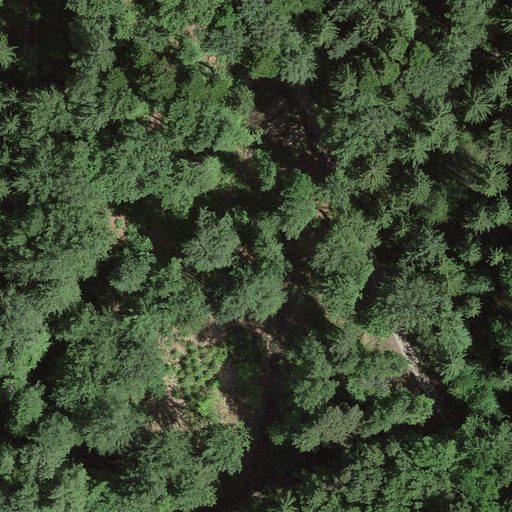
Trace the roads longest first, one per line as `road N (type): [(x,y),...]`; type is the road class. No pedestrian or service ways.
road 1 (track): [(455,430),(400,335),(305,88),(244,0)]
road 2 (track): [(232,511),(352,460),(455,430)]
